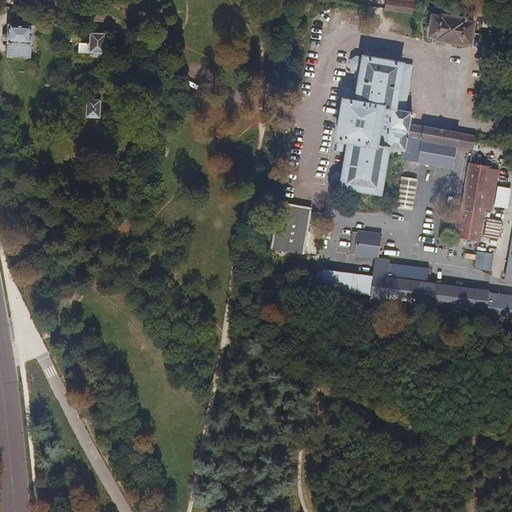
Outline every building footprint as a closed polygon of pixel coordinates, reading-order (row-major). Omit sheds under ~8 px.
[(385,0),(384,9),(417,15),(419,3),(400,0),(385,0)] [(438,40),(463,44),(463,42),(472,43),(475,22),(466,21),(467,18),(441,15),(441,17),(432,16),(429,37),(438,38),(438,40)] [(7,58),(37,60),(39,28),(10,25),(7,58)] [(80,54),(110,56),(111,36),(90,34),(90,45),(80,45),(80,54)] [(334,186),(383,194),(390,149),(405,151),(403,160),(453,169),(457,147),(472,149),(475,135),(424,127),(424,128),(410,126),(412,114),(404,113),(412,67),(365,59),(364,62),(355,60),(352,63),(351,70),(353,74),(362,75),(359,95),(358,97),(350,96),(347,100),(344,102),(338,143),(341,143),(341,150),(349,152),(345,174),(337,172),(333,175),(332,182),(334,186)] [(475,120),(498,124),(503,94),(509,95),(511,82),(483,77),(475,120)] [(90,119),(105,120),(106,101),(91,101),(90,119)] [(457,238),(480,241),(486,211),(492,212),(499,172),(491,170),(492,168),(469,164),(460,212),(453,211),(449,230),(458,231),(457,238)] [(418,179),(402,177),(397,207),(414,209),(418,179)] [(270,248),(304,254),(313,208),(287,203),(279,202),(270,248)] [(495,321),(511,322),(511,299),(498,297),(498,296),(488,295),(488,293),(386,279),(389,261),(378,260),(382,235),(358,232),(358,234),(354,234),(351,255),(356,256),(356,258),(375,260),(373,276),(325,270),(322,290),(373,296),(372,304),(383,305),(384,297),(439,304),(439,310),(476,315),(476,310),(496,312),(495,321)] [(494,254),(477,251),(474,269),(491,271),(494,254)]
